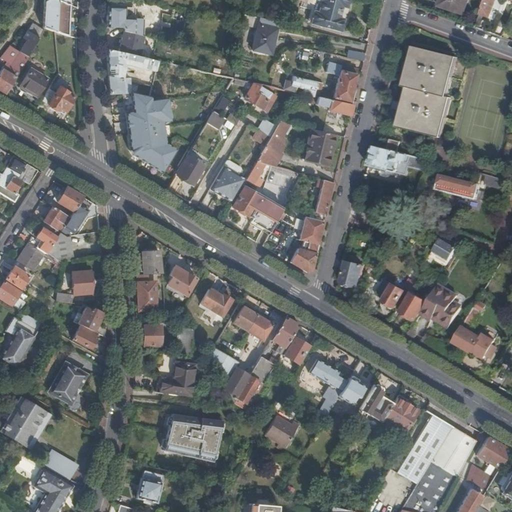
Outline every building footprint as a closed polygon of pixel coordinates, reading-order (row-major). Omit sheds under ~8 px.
[(43,28),(53,31),(55,3),(54,0),(44,0),(43,13),(41,28),(43,28)] [(313,0),(297,0),(296,7),(314,11),(311,24),(341,32),(344,21),(339,20),(342,8),(347,9),(349,0),(317,0),(317,1),(313,0)] [(464,15),(468,0),(440,0),(439,6),(464,15)] [(485,0),(480,15),(491,19),(497,0),(485,0)] [(53,31),(65,35),(67,6),(55,3),(53,31)] [(107,9),(107,29),(124,29),(124,33),(141,36),(141,20),(132,20),(132,8),(107,9)] [(189,20),(190,12),(174,8),(172,16),(189,20)] [(275,29),(276,23),(262,19),(260,26),(275,29)] [(25,41),(18,53),(26,58),(26,57),(41,31),(30,25),(21,39),(25,41)] [(254,52),(273,56),(280,31),(275,29),(260,26),(254,52)] [(140,58),(146,37),(141,36),(124,33),(119,53),(140,58)] [(0,70),(0,91),(4,94),(26,58),(18,53),(8,47),(0,57),(0,59),(11,66),(6,74),(0,70)] [(404,88),(408,89),(419,49),(414,48),(404,88)] [(346,57),(363,60),(364,52),(348,49),(346,57)] [(419,49),(408,89),(412,90),(444,98),(454,58),(419,49)] [(158,62),(140,58),(119,53),(107,50),(108,75),(123,78),(126,65),(156,72),(158,62)] [(454,58),(444,98),(447,99),(458,59),(454,58)] [(351,75),(352,70),(341,67),(340,68),(327,64),(325,74),(338,77),(333,99),(350,103),(356,76),(351,75)] [(35,96),(45,80),(29,70),(19,86),(35,96)] [(123,78),(108,75),(111,95),(122,94),(130,93),(130,87),(129,79),(123,78)] [(299,89),(298,94),(305,95),(317,98),(318,98),(321,84),(288,76),(286,82),(285,85),(291,87),(299,89)] [(130,87),(137,88),(138,81),(129,79),(130,87)] [(153,85),(151,84),(138,81),(137,88),(130,87),(130,93),(130,94),(142,95),(142,97),(151,97),(152,87),(153,85)] [(285,85),(286,82),(280,81),(278,89),(290,92),(291,87),(285,85)] [(264,86),(254,84),(245,100),(250,103),(253,104),(264,86)] [(48,87),(40,101),(56,110),(57,108),(63,112),(73,95),(58,86),(54,91),(48,87)] [(275,89),(272,88),(264,86),(253,104),(262,110),(275,89)] [(412,90),(408,89),(398,127),(402,129),(412,90)] [(412,90),(402,129),(437,138),(447,99),(444,98),(412,90)] [(130,93),(122,94),(129,150),(132,156),(161,173),(175,151),(164,144),(162,122),(169,121),(167,100),(150,102),(151,97),(142,97),(142,95),(130,94),(130,93)] [(316,103),(317,98),(305,95),(304,101),(316,103)] [(350,116),(353,106),(318,98),(317,98),(316,103),(315,106),(327,109),(327,111),(350,116)] [(447,99),(437,138),(441,139),(452,100),(447,99)] [(228,109),(223,118),(225,119),(232,123),(236,126),(239,120),(241,117),(228,109)] [(223,118),(214,112),(207,123),(219,130),(225,119),(223,118)] [(288,124),(280,122),(276,129),(270,138),(256,162),(265,165),(276,168),(282,158),(277,154),(282,146),(276,143),(288,124)] [(270,138),(276,129),(267,123),(265,128),(261,126),(258,131),(270,138)] [(316,131),(309,129),(302,159),(328,165),(335,135),(316,131)] [(388,150),(397,153),(400,143),(390,141),(388,150)] [(388,150),(373,147),(368,166),(422,180),(427,160),(397,153),(388,150)] [(26,186),(36,171),(12,157),(0,175),(0,186),(4,189),(12,176),(21,182),(26,186)] [(175,179),(191,188),(201,170),(186,161),(175,179)] [(265,165),(256,162),(245,180),(253,185),(265,165)] [(245,180),(223,167),(209,190),(232,203),(245,180)] [(509,181),(481,174),(478,184),(477,189),(484,190),(485,185),(506,191),(509,181)] [(435,190),(475,199),(477,189),(478,184),(439,175),(435,190)] [(13,194),(21,182),(12,176),(4,189),(0,186),(0,194),(13,202),(17,197),(13,194)] [(326,215),(333,184),(317,179),(315,188),(320,189),(314,212),(326,215)] [(80,201),(81,198),(64,188),(55,201),(72,212),(77,205),(80,201)] [(250,225),(269,236),(282,211),(245,189),(233,209),(253,220),(250,225)] [(200,206),(207,209),(214,197),(206,193),(200,206)] [(88,205),(80,201),(77,205),(85,211),(88,205)] [(85,211),(77,205),(72,212),(68,218),(63,226),(62,228),(71,233),(85,211)] [(61,214),(51,207),(42,222),(55,230),(59,223),(57,221),(61,214)] [(63,226),(68,218),(61,214),(57,221),(59,223),(63,226)] [(305,218),(300,239),(304,239),(309,241),(306,251),(316,254),(324,223),(305,218)] [(59,223),(55,230),(59,233),(62,228),(63,226),(59,223)] [(56,238),(40,228),(34,237),(43,243),(42,244),(31,238),(28,243),(45,254),(46,254),(51,245),(56,238)] [(72,260),(70,236),(65,237),(59,233),(56,238),(51,245),(53,258),(59,262),(72,260)] [(442,237),(434,251),(449,260),(458,247),(442,237)] [(297,249),(289,263),(306,272),(312,271),(316,254),(306,251),(309,241),(304,239),(302,247),(304,248),(303,250),(297,249)] [(27,245),(16,261),(26,268),(31,271),(42,254),(27,245)] [(151,275),(161,275),(160,251),(144,251),(145,275),(151,275)] [(26,268),(16,261),(12,267),(13,267),(5,279),(19,289),(27,277),(22,273),(26,268)] [(364,267),(349,263),(344,282),(345,286),(351,288),(354,286),(359,287),(364,267)] [(169,285),(187,296),(197,280),(175,267),(170,276),(173,278),(169,285)] [(70,272),(71,295),(90,294),(89,271),(70,272)] [(138,275),(139,283),(151,283),(151,275),(145,275),(138,275)] [(20,292),(3,282),(0,286),(0,298),(11,306),(20,292)] [(139,311),(157,310),(156,283),(151,283),(139,283),(139,311)] [(385,284),(377,296),(385,300),(384,302),(388,304),(387,307),(391,310),(396,308),(406,292),(394,285),(392,288),(385,284)] [(440,284),(422,314),(432,320),(435,316),(451,326),(468,297),(460,293),(458,296),(440,284)] [(202,305),(222,317),(233,301),(224,295),(222,297),(220,295),(219,292),(215,289),(212,291),(211,290),(202,305)] [(415,290),(413,294),(427,302),(432,294),(425,290),(423,294),(415,290)] [(54,302),(71,303),(71,295),(55,294),(54,302)] [(427,302),(413,294),(402,311),(403,316),(408,320),(412,317),(416,320),(427,302)] [(44,308),(50,312),(54,304),(48,301),(44,308)] [(486,305),(479,301),(467,322),(474,326),(486,305)] [(75,322),(79,324),(92,331),(102,313),(92,307),(89,310),(84,307),(75,322)] [(234,324),(248,332),(257,315),(255,314),(256,312),(251,309),(250,311),(244,307),(234,324)] [(257,315),(248,332),(250,333),(244,342),(258,350),(263,341),(264,342),(274,326),(257,315)] [(250,377),(235,403),(248,411),(299,326),(285,318),(250,377)] [(91,339),(94,333),(92,331),(79,324),(71,339),(87,349),(93,340),(91,339)] [(414,325),(410,334),(417,337),(421,328),(414,325)] [(464,326),(455,342),(474,353),(483,337),(464,326)] [(163,347),(163,327),(144,327),(145,347),(163,347)] [(180,330),(177,354),(192,356),(193,341),(194,332),(180,330)] [(0,360),(14,368),(31,339),(16,331),(0,358),(0,360)] [(483,337),(474,353),(486,360),(496,342),(484,335),(483,337)] [(300,366),(311,347),(295,338),(284,356),(300,366)] [(232,358),(215,348),(209,357),(220,377),(232,358)] [(309,371),(316,357),(311,354),(304,368),(309,371)] [(511,363),(505,356),(500,361),(509,369),(511,365),(511,363)] [(232,358),(220,377),(235,403),(250,377),(236,369),(240,364),(232,358)] [(318,361),(310,373),(331,386),(329,388),(333,390),(340,394),(348,382),(341,377),(342,375),(318,361)] [(164,378),(162,393),(193,397),(197,365),(177,362),(175,380),(164,378)] [(68,404),(85,376),(64,364),(47,392),(68,404)] [(361,381),(352,375),(348,382),(340,394),(338,399),(345,403),(346,402),(351,404),(350,408),(354,411),(363,396),(361,394),(364,387),(359,384),(361,381)] [(374,385),(360,409),(383,423),(384,420),(394,404),(380,397),(383,391),(383,388),(377,384),(374,385)] [(394,404),(384,420),(405,433),(419,411),(407,404),(409,400),(399,394),(394,404)] [(0,433),(1,434),(21,400),(19,398),(0,427),(0,433)] [(34,433),(45,414),(21,400),(1,434),(21,446),(30,431),(34,433)] [(315,416),(324,422),(332,409),(323,403),(315,416)] [(49,416),(45,414),(34,433),(30,431),(21,446),(28,450),(49,416)] [(223,422),(173,414),(172,417),(171,422),(166,443),(165,448),(165,451),(214,461),(223,422)] [(417,485),(451,427),(431,416),(397,474),(417,485)] [(278,448),(284,452),(299,427),(292,423),(290,426),(277,417),(266,436),(280,445),(278,448)] [(417,485),(403,508),(401,510),(409,511),(438,511),(475,441),(451,427),(417,485)] [(477,455),(500,468),(511,450),(488,437),(477,455)] [(48,453),(42,464),(67,479),(73,468),(48,453)] [(467,479),(486,491),(494,478),(474,466),(467,479)] [(56,511),(72,486),(43,469),(31,488),(43,494),(32,511),(56,511)] [(158,504),(164,476),(145,471),(143,478),(141,478),(139,487),(138,490),(136,499),(158,504)] [(509,481),(502,494),(511,499),(511,474),(508,480),(509,481)] [(287,484),(283,491),(291,495),(295,488),(287,484)] [(473,511),(477,506),(484,495),(472,488),(457,511),(473,511)] [(276,511),(278,504),(253,503),(252,511),(276,511)]
